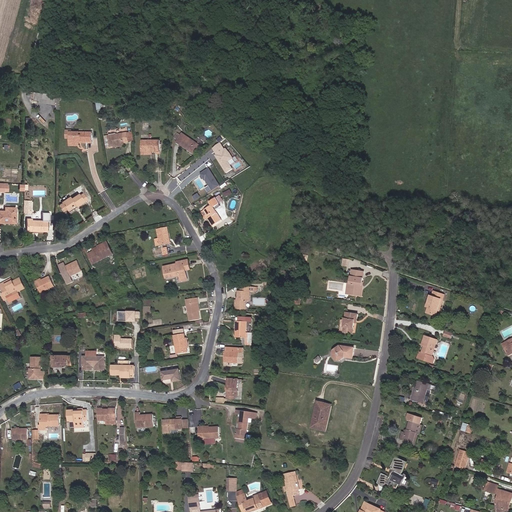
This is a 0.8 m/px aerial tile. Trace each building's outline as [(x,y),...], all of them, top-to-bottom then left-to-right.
[(49,94),(37,93),(36,100),(40,101),(40,103),(48,104),(49,94)] [(57,95),(49,94),(48,104),(55,105),(57,95)] [(92,133),(70,132),(70,139),(70,143),(80,143),(80,141),(92,142),(92,133)] [(128,132),(108,136),(110,147),(114,146),(123,145),(125,144),(125,143),(130,143),(130,142),(128,132)] [(200,145),(182,133),(176,142),(194,154),(200,145)] [(160,152),(160,141),(142,141),(142,152),(153,152),(156,152),(160,152)] [(212,148),(228,173),(235,168),(232,164),(236,162),(222,141),(212,148)] [(211,179),(205,170),(195,176),(199,183),(202,186),(201,187),(203,191),(214,185),(211,179)] [(229,188),(223,193),(226,196),(232,192),(229,188)] [(70,196),(61,202),(62,203),(59,205),(63,211),(66,209),(67,210),(72,207),(73,208),(74,207),(73,206),(75,205),(76,207),(87,199),(83,193),(80,195),(79,193),(71,198),(70,196)] [(219,203),(216,198),(210,202),(212,205),(205,210),(209,217),(208,218),(213,226),(222,220),(215,210),(221,206),(219,203)] [(31,200),(23,200),(23,209),(31,210),(31,200)] [(0,210),(0,222),(6,223),(6,222),(14,222),(14,211),(13,211),(14,207),(5,207),(5,211),(0,210)] [(32,219),(27,219),(27,230),(38,231),(38,232),(47,232),(47,221),(32,220),(32,219)] [(171,243),(168,228),(158,230),(159,238),(155,239),(156,246),(171,243)] [(94,252),(89,254),(94,264),(114,254),(107,242),(98,246),(98,247),(99,249),(94,252)] [(184,269),(184,267),(190,266),(189,260),(177,262),(177,264),(164,267),(166,278),(180,276),(181,281),(188,280),(186,271),(186,269),(184,269)] [(64,263),(58,266),(67,285),(73,282),(70,276),(82,271),(78,261),(66,266),(64,263)] [(362,286),(363,278),(364,278),(365,272),(352,270),(350,284),(348,294),(361,296),(362,290),(360,290),(361,286),(362,286)] [(82,271),(70,276),(73,282),(85,277),(82,271)] [(54,286),(50,277),(42,280),(36,283),(40,293),(54,286)] [(5,282),(0,284),(0,285),(4,293),(2,294),(5,300),(9,298),(8,297),(26,289),(21,278),(6,285),(5,282)] [(258,287),(241,287),(241,291),(238,291),(238,300),(236,300),(236,309),(246,310),(247,301),(250,301),(250,292),(256,292),(256,291),(258,291),(258,287)] [(443,301),(445,295),(434,291),(432,296),(431,296),(429,301),(430,302),(428,307),(426,313),(436,316),(438,311),(441,300),(443,301)] [(200,320),(199,311),(198,303),(199,303),(198,298),(186,300),(190,321),(200,320)] [(355,323),(355,320),(357,321),(358,314),(346,312),(345,319),(345,323),(341,322),(339,333),(343,333),(343,332),(353,334),(355,323)] [(246,333),(247,322),(236,321),(236,329),(238,329),(237,337),(246,337),(246,333)] [(187,348),(186,338),(185,334),(174,336),(177,354),(187,352),(186,348),(187,348)] [(432,357),(435,350),(432,349),(435,339),(425,336),(422,345),(424,346),(422,354),(419,353),(417,358),(433,364),(434,360),(433,357),(432,357)] [(511,339),(502,344),(509,356),(511,353),(511,339)] [(353,358),(354,348),(340,346),(333,351),(333,356),(335,359),(341,360),(344,358),(344,357),(353,358)] [(239,363),(240,353),(244,353),(244,349),(226,348),(226,351),(225,351),(225,363),(239,363)] [(105,370),(105,357),(97,356),(97,352),(87,351),(87,357),(83,356),(83,370),(92,370),(92,366),(96,366),(96,370),(105,370)] [(72,356),(53,356),(53,367),(60,367),(60,365),(64,366),(72,366),(72,356)] [(42,357),(32,357),(31,369),(30,369),(30,379),(33,379),(34,378),(37,378),(38,379),(42,379),(42,371),(42,357)] [(119,366),(112,366),(112,375),(120,375),(120,374),(122,374),(122,375),(131,375),(131,374),(135,374),(135,366),(131,366),(131,361),(119,361),(119,366)] [(182,381),(180,369),(162,372),(163,380),(171,379),(172,378),(173,382),(182,381)] [(239,379),(228,379),(228,386),(229,386),(229,390),(228,390),(227,396),(235,396),(238,396),(239,379)] [(436,392),(437,386),(419,381),(416,388),(419,389),(418,392),(416,391),(413,401),(423,404),(423,406),(429,408),(430,403),(424,401),(428,390),(436,392)] [(418,392),(419,389),(416,388),(415,388),(411,400),(413,401),(416,391),(418,392)] [(227,399),(217,398),(216,403),(224,404),(228,399),(235,399),(235,396),(227,396),(227,399)] [(325,431),(331,406),(318,402),(312,427),(325,431)] [(74,410),(69,410),(70,422),(75,422),(75,428),(85,428),(85,421),(89,420),(88,410),(84,410),(84,409),(79,409),(79,411),(74,412),(74,410)] [(117,421),(117,410),(99,409),(99,421),(106,421),(117,421)] [(237,410),(236,414),(239,415),(236,438),(252,441),(252,436),(248,435),(248,432),(249,432),(249,430),(248,430),(250,422),(250,419),(252,419),(257,420),(258,413),(237,410)] [(155,427),(154,414),(141,415),(141,413),(136,413),(136,421),(138,421),(138,428),(155,427)] [(421,424),(423,418),(409,413),(407,418),(409,420),(410,421),(407,431),(406,433),(404,432),(403,432),(401,439),(413,443),(419,424),(421,424)] [(60,415),(49,415),(49,416),(41,416),(41,426),(39,426),(40,430),(48,430),(48,426),(60,426),(60,415)] [(176,420),(163,420),(164,433),(171,433),(171,430),(184,429),(184,428),(183,420),(183,417),(176,418),(176,420)] [(420,434),(423,425),(421,424),(419,424),(413,443),(413,444),(415,445),(419,434),(420,434)] [(472,433),(473,429),(470,427),(463,425),(461,430),(472,433)] [(220,439),(219,427),(210,428),(210,427),(203,428),(203,426),(199,427),(199,440),(204,440),(216,439),(220,439)] [(29,440),(28,429),(13,429),(13,440),(29,440)] [(465,469),(470,453),(460,450),(455,466),(456,466),(464,469),(465,469)] [(399,478),(406,463),(397,458),(392,469),(394,470),(390,478),(383,475),(379,483),(387,486),(388,483),(397,487),(399,483),(401,484),(403,480),(399,478)] [(190,471),(191,463),(182,462),(182,469),(182,470),(190,471)] [(299,490),(296,472),(284,474),(287,487),(288,491),(288,492),(289,497),(294,496),(300,495),(299,490)] [(237,491),(237,482),(228,482),(228,491),(237,491)] [(511,502),(511,501),(511,493),(498,489),(499,486),(488,482),(485,490),(498,494),(496,503),(498,504),(497,508),(506,511),(509,501),(511,502)] [(272,502),(268,493),(255,498),(248,501),(245,494),(238,497),(243,511),(252,511),(254,511),(253,510),(272,502)] [(220,511),(220,510),(203,511),(200,511),(199,494),(190,496),(191,508),(193,508),(193,511),(220,511)] [(428,511),(432,501),(426,499),(422,510),(428,511)] [(254,511),(273,504),(272,502),(253,510),(254,511)] [(380,511),(381,510),(366,502),(361,511),(380,511)] [(505,511),(506,511),(497,508),(498,504),(496,503),(494,510),(498,511),(505,511)]
